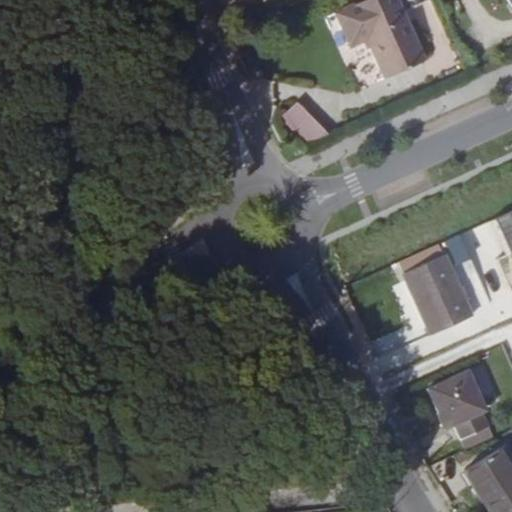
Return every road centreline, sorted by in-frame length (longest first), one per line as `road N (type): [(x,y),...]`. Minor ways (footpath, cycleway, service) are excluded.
road 1 (secondary): [(271,260),(431,511)]
road 2 (unclassified): [(511,111),(354,185),(289,201)]
road 3 (residential): [(209,240),(0,326)]
road 4 (secondary): [(241,177),(169,0)]
